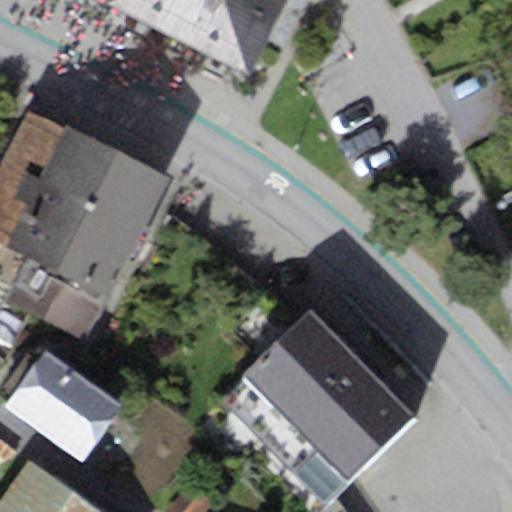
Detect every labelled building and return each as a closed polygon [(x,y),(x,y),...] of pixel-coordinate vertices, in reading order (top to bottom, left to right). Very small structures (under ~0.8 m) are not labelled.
[(103,0),(102,4),(249,75),(285,0),(103,0)] [(173,177),(31,110),(0,176),(0,239),(14,246),(0,274),(0,304),(91,348),(173,177)] [(311,311),(221,401),(326,504),(335,495),(415,414),(311,311)] [(120,405),(46,352),(6,408),(81,460),(120,405)] [(0,441),(0,458),(4,462),(12,451),(0,441)] [(87,511),(26,468),(0,504),(0,511),(87,511)] [(187,483),(163,511),(164,511),(208,511),(214,506),(187,483)] [(346,511),(335,495),(326,504),(316,511),(346,511)]
